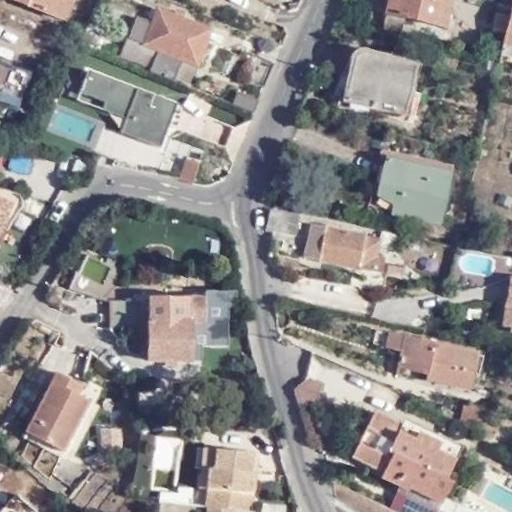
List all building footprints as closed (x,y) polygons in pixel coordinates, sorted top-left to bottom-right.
[(11,0),(68,22),(76,0),(11,0)] [(451,0),(388,0),(385,15),(445,30),(451,0)] [(511,42),(511,0),(502,40),(511,42)] [(159,53),(151,74),(175,84),(184,63),(197,67),(211,32),(160,12),(154,26),(137,20),(129,41),(159,53)] [(100,43),(84,36),(82,41),(80,46),(97,53),(100,43)] [(511,52),(511,42),(502,40),(500,50),(511,52)] [(159,53),(129,41),(121,62),(151,74),(159,53)] [(264,88),(274,62),(255,54),(244,79),(264,88)] [(353,61),(343,102),(404,116),(415,68),(364,57),(362,56),(359,56),(358,56),(356,58),(354,59),(353,61)] [(197,67),(184,63),(175,84),(188,89),(197,67)] [(0,84),(0,105),(21,114),(27,94),(0,84)] [(132,102),(155,111),(160,101),(136,92),(132,102)] [(255,109),(258,101),(236,92),(231,103),(254,111),(255,109)] [(159,112),(155,111),(132,102),(120,136),(104,129),(94,156),(110,162),(116,149),(142,159),(159,112)] [(183,158),(178,182),(191,185),(195,161),(183,158)] [(447,173),(383,159),(375,190),(397,196),(393,214),(436,224),(447,173)] [(0,240),(15,206),(0,198),(0,240)] [(298,219),(271,213),(266,233),(293,238),(298,219)] [(308,221),(300,257),(374,274),(378,260),(370,258),(373,244),(360,241),(362,231),(321,222),(320,224),(308,221)] [(107,278),(112,263),(90,257),(86,273),(107,278)] [(511,272),(509,272),(502,321),(511,323),(511,272)] [(205,303),(149,302),(147,364),(192,364),(192,325),(205,326),(205,303)] [(140,305),(110,305),(111,331),(140,331),(140,305)] [(481,347),(407,333),(401,365),(436,372),(435,378),(474,386),(481,347)] [(91,400),(55,381),(29,433),(65,452),(91,400)] [(460,417),(484,424),(488,406),(465,399),(460,417)] [(439,448),(443,441),(376,408),(354,453),(381,467),(378,472),(400,484),(408,488),(411,483),(444,500),(454,480),(448,476),(458,457),(439,448)] [(460,451),(443,441),(439,448),(458,457),(460,451)] [(154,446),(150,486),(174,488),(177,448),(154,446)] [(189,486),(195,487),(195,466),(202,467),(203,447),(190,446),(189,486)] [(234,506),(241,506),(243,449),(203,447),(202,467),(195,466),(195,487),(194,504),(206,504),(234,506)] [(511,511),(511,477),(488,468),(474,500),(494,508),(492,511),(511,511)] [(391,502),(409,511),(438,511),(444,500),(411,483),(408,488),(400,484),(391,502)] [(262,506),(285,508),(285,498),(262,497),(262,506)]
